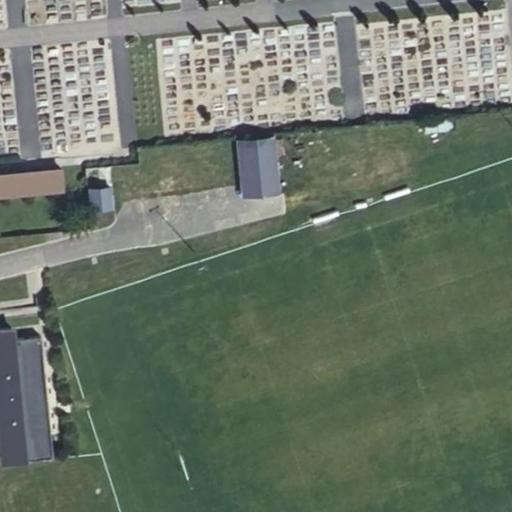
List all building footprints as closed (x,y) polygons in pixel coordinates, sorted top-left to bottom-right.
[(449,117),(419,120),(420,132),(450,129),(449,117)] [(279,138),(241,142),(247,196),(284,193),(279,138)] [(26,169),(0,170),(0,190),(62,186),(61,166),(26,169)] [(112,185),(92,187),(93,207),(114,205),(112,185)] [(17,322),(0,324),(0,439),(2,460),(31,457),(52,455),(40,333),(18,335),(17,322)]
